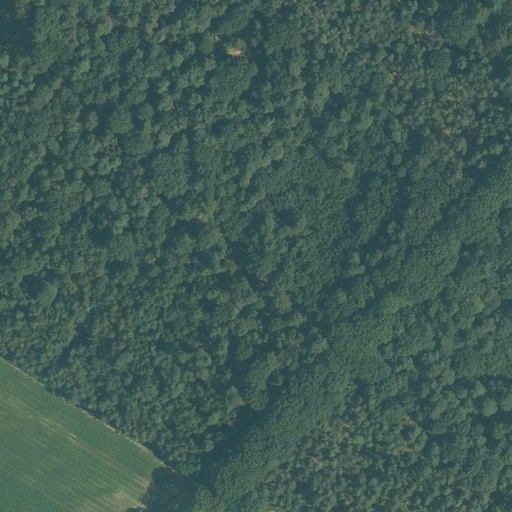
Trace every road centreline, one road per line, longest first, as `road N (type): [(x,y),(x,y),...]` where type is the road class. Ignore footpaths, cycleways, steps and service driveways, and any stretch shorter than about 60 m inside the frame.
road 1 (track): [(0,48),(48,59),(349,350)]
road 2 (track): [(511,176),(349,350)]
road 3 (track): [(349,350),(511,507)]
road 4 (track): [(282,421),(198,511)]
